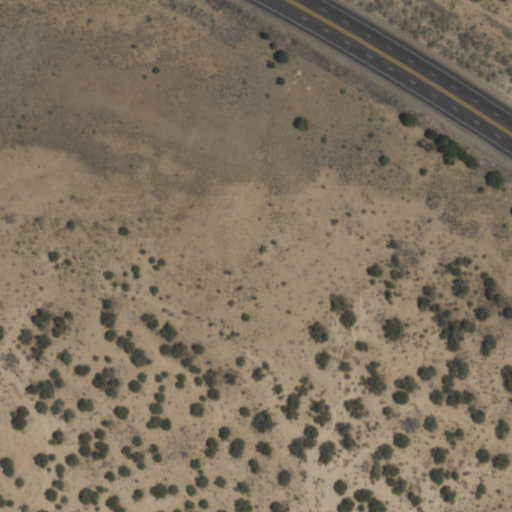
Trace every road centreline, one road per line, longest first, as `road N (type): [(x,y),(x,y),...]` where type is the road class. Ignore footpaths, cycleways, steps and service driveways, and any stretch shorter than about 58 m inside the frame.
road 1 (trunk): [(271,0),(511,146)]
road 2 (trunk): [(511,126),(307,0)]
